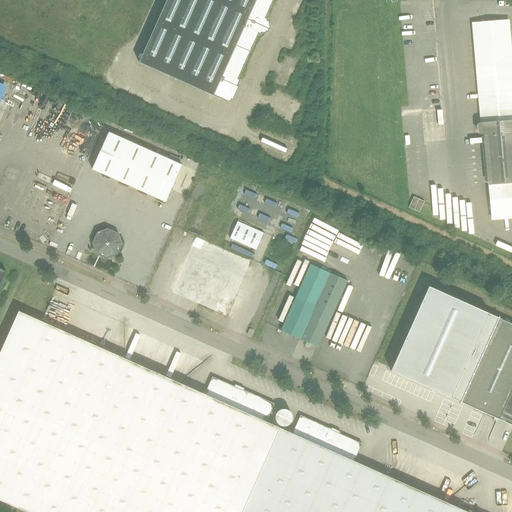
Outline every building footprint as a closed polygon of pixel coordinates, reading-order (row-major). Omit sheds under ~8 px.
[(270,0),(167,0),(139,63),(226,101),(270,0)] [(493,220),(511,218),(511,94),(505,23),(471,26),(482,130),(484,130),(493,220)] [(97,172),(167,203),(183,169),(113,137),(97,172)] [(408,207),(419,212),(423,202),(412,197),(408,207)] [(230,243),(255,254),(262,238),(237,227),(230,243)] [(116,254),(120,243),(117,233),(104,228),(95,233),(91,243),(95,252),(106,258),(116,254)] [(278,331),(319,347),(348,283),(307,265),(278,331)] [(511,426),(511,444),(511,448),(511,330),(426,292),(390,372),(511,426)] [(201,396),(14,311),(0,341),(0,503),(20,511),(460,511),(352,463),(290,436),(262,423),(201,396)] [(209,377),(201,396),(262,423),(270,404),(209,377)] [(282,423),(285,423),(287,421),(288,418),(289,416),(289,413),(288,411),(287,409),(284,408),(282,407),(279,407),(277,408),(275,409),(273,412),(273,415),(273,418),(274,420),(276,422),(279,423),(282,423)] [(299,417),(290,436),(352,463),(360,444),(299,417)]
